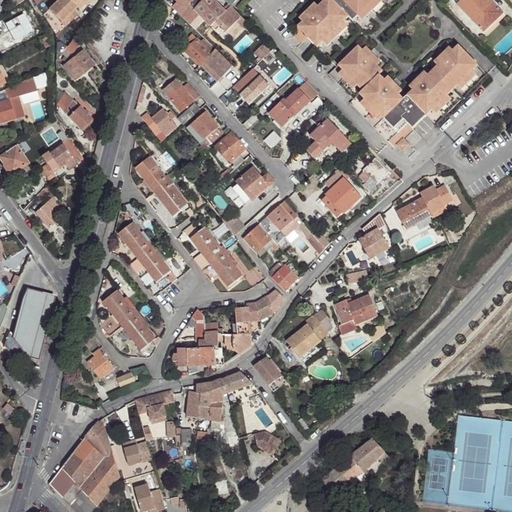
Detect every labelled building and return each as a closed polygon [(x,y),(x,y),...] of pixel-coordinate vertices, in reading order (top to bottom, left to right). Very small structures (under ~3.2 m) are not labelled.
[(24,0),(19,4),(26,15),(35,9),(29,0),(24,0)] [(58,0),(49,10),(65,26),(73,18),(69,15),(72,11),(84,0),(86,3),(89,0),(58,0)] [(230,4),(224,9),(217,2),(218,0),(190,0),(188,2),(211,26),(216,21),(221,25),(227,31),(237,21),(242,16),(233,8),(233,7),(230,4)] [(301,23),(292,32),(302,43),(307,39),(315,48),(320,44),(325,39),(329,43),(334,39),(329,34),(340,24),(346,18),(351,23),(357,17),(362,12),(366,16),(371,11),(367,7),(374,0),(335,0),(333,3),(329,0),(325,0),(316,9),(301,23)] [(374,0),(367,7),(371,11),(381,0),(374,0)] [(490,19),(500,10),(490,0),(453,0),(484,32),(494,22),(490,19)] [(301,23),(316,9),(313,5),(298,19),(301,23)] [(490,19),(494,22),(504,13),(500,10),(490,19)] [(362,12),(357,17),(360,21),(366,16),(362,12)] [(250,25),(242,16),(237,21),(246,29),(250,25)] [(221,25),(216,21),(211,26),(216,30),(221,25)] [(329,34),(334,39),(344,29),(340,24),(329,34)] [(66,49),(72,53),(81,41),(75,37),(67,47),(66,49)] [(203,40),(201,42),(198,39),(185,52),(199,66),(200,65),(218,82),(234,66),(216,50),(215,51),(203,40)] [(325,39),(320,44),(324,48),(329,43),(325,39)] [(334,39),(329,43),(334,48),(338,44),(334,39)] [(67,47),(60,42),(56,43),(56,59),(57,60),(66,49),(67,47)] [(358,44),(337,64),(340,68),(354,82),(361,88),(358,91),(362,96),(378,112),(396,130),(387,140),(393,146),(396,143),(402,150),(410,143),(403,135),(433,108),(449,92),(459,83),(473,69),(478,65),(458,44),(452,50),(448,54),(444,51),(439,55),(442,59),(437,65),(427,74),(422,78),(419,74),(413,79),(417,83),(412,88),(405,94),(402,97),(400,95),(398,92),(392,87),(395,84),(391,80),(388,82),(384,78),(379,72),(382,70),(377,64),(372,59),(376,55),(372,51),(368,55),(362,49),(358,44)] [(372,51),(366,45),(362,49),(368,55),(372,51)] [(448,54),(452,50),(449,46),(444,51),(448,54)] [(439,55),(444,51),(440,47),(435,51),(439,55)] [(64,66),(75,80),(94,65),(83,51),(64,66)] [(372,59),(377,64),(381,60),(376,55),(372,59)] [(437,65),(442,59),(439,55),(433,61),(437,65)] [(354,82),(340,68),(337,71),(351,85),(354,82)] [(241,95),(240,96),(249,105),(269,86),(260,77),(253,69),(233,87),(241,95)] [(473,69),(459,83),(463,87),(477,73),(473,69)] [(413,79),(419,74),(415,70),(410,75),(413,79)] [(422,78),(427,74),(423,70),(419,74),(422,78)] [(33,80),(36,89),(48,86),(45,76),(33,80)] [(8,100),(0,101),(0,123),(24,117),(21,105),(19,97),(37,91),(36,89),(33,80),(32,77),(5,89),(8,100)] [(412,88),(417,83),(413,79),(408,84),(412,88)] [(189,83),(183,87),(177,80),(163,91),(181,112),(200,96),(189,83)] [(280,103),(268,114),(282,129),(318,94),(306,82),(285,101),(282,104),(280,103)] [(392,87),(398,92),(401,90),(395,84),(392,87)] [(37,91),(19,97),(21,105),(39,100),(37,91)] [(449,92),(433,108),(436,112),(453,97),(449,92)] [(57,105),(81,130),(92,119),(79,107),(73,101),(73,102),(65,93),(57,105)] [(378,112),(362,96),(358,100),(374,116),(378,112)] [(318,98),(312,104),(319,111),(325,106),(318,98)] [(179,119),(183,124),(200,109),(195,104),(179,119)] [(163,110),(152,119),(147,113),(141,118),(156,136),(162,132),(165,136),(177,127),(172,120),(167,114),(163,110)] [(167,114),(172,120),(176,117),(171,111),(167,114)] [(211,145),(223,134),(217,128),(219,127),(206,112),(190,125),(204,140),(206,138),(211,145)] [(337,148),(346,139),(328,119),(310,136),(316,142),(307,150),(315,159),(332,143),(337,148)] [(200,144),(204,140),(190,125),(186,128),(200,144)] [(156,136),(161,142),(166,137),(165,136),(162,132),(156,136)] [(234,165),(232,167),(234,169),(244,160),(240,155),(246,149),(232,133),(215,147),(230,164),(231,162),(234,165)] [(47,165),(50,170),(56,165),(59,169),(65,164),(69,170),(83,160),(67,138),(62,142),(63,143),(48,154),(47,152),(41,156),(47,165)] [(337,148),(339,150),(349,141),(346,139),(337,148)] [(206,142),(198,148),(203,155),(211,147),(206,142)] [(5,152),(6,153),(0,157),(0,158),(11,175),(19,170),(28,164),(15,145),(5,152)] [(156,192),(171,180),(168,175),(166,177),(150,157),(135,169),(145,182),(147,180),(156,192)] [(377,185),(389,173),(375,158),(363,171),(364,172),(359,176),(365,182),(370,178),(377,185)] [(45,176),(51,171),(50,170),(47,165),(38,170),(43,177),(45,176)] [(346,181),(350,177),(341,167),(334,174),(335,175),(325,185),(331,191),(325,196),(326,196),(343,214),(362,197),(346,181)] [(252,201),(269,187),(274,183),(274,182),(267,173),(261,178),(253,168),(236,182),(252,201)] [(19,170),(11,175),(14,180),(22,175),(19,170)] [(45,175),(49,180),(55,176),(52,173),(51,171),(45,175)] [(145,182),(154,193),(156,192),(147,180),(145,182)] [(173,218),(188,205),(173,185),(175,184),(171,180),(156,192),(165,203),(163,205),(173,218)] [(431,214),(446,207),(445,205),(454,201),(445,185),(436,189),(434,186),(420,193),(422,198),(431,214)] [(51,189),(46,193),(51,198),(55,202),(58,199),(51,189)] [(154,193),(163,205),(165,203),(156,192),(154,193)] [(321,201),(337,219),(343,214),(326,196),(321,201)] [(35,213),(49,228),(58,221),(56,219),(64,212),(55,202),(51,198),(35,213)] [(404,227),(412,223),(413,225),(432,215),(431,214),(422,198),(397,213),(404,227)] [(277,245),(286,237),(281,233),(298,217),(285,201),(259,224),(277,245)] [(64,212),(68,217),(74,212),(69,207),(64,212)] [(432,215),(434,218),(448,211),(446,207),(431,214),(432,215)] [(68,217),(77,226),(79,218),(74,212),(68,217)] [(363,229),(367,236),(359,240),(371,260),(377,257),(384,252),(390,249),(379,230),(386,226),(380,214),(363,229)] [(235,216),(225,224),(235,237),(245,227),(235,216)] [(281,233),(286,237),(302,222),(298,217),(281,233)] [(139,257),(154,245),(151,241),(149,243),(133,222),(118,235),(128,247),(130,246),(139,257)] [(263,247),(271,239),(258,225),(244,238),(256,253),(263,247)] [(223,246),(221,248),(212,236),(205,227),(190,239),(200,252),(202,250),(211,262),(226,250),(223,246)] [(212,236),(221,248),(223,246),(215,234),(212,236)] [(320,254),(325,248),(319,242),(313,235),(308,240),(320,254)] [(325,248),(329,244),(324,237),(319,242),(325,248)] [(263,247),(266,251),(271,247),(271,246),(275,242),(272,239),(271,239),(263,247)] [(271,247),(275,251),(279,247),(277,245),(275,242),(271,246),(271,247)] [(156,283),(171,271),(156,251),(157,249),(154,245),(139,257),(148,269),(146,270),(156,283)] [(128,247),(137,259),(139,257),(130,246),(128,247)] [(209,263),(211,262),(202,250),(200,252),(201,253),(209,263)] [(228,288),(243,276),(236,267),(228,256),(230,254),(226,250),(211,262),(220,274),(218,275),(228,288)] [(384,252),(377,257),(379,261),(387,256),(384,252)] [(201,269),(209,263),(201,253),(193,259),(201,269)] [(228,256),(236,267),(238,265),(230,254),(228,256)] [(139,257),(137,259),(146,270),(148,269),(139,257)] [(209,263),(218,275),(220,274),(211,262),(209,263)] [(272,278),(284,265),(281,262),(279,265),(278,264),(269,273),(271,275),(270,276),(272,278)] [(286,291),(298,278),(284,265),(272,278),(286,291)] [(366,271),(346,276),(348,284),(368,279),(366,271)] [(16,286),(20,277),(15,275),(12,284),(16,286)] [(22,299),(12,334),(31,356),(29,358),(38,360),(55,296),(26,289),(22,299)] [(124,325),(137,314),(139,313),(136,309),(127,297),(125,299),(118,290),(103,303),(113,315),(115,314),(124,325)] [(274,314),(284,298),(276,290),(273,293),(272,294),(268,296),(274,314)] [(355,325),(378,316),(370,295),(348,304),(346,300),(335,305),(342,325),(353,320),(355,325)] [(259,321),(274,314),(268,296),(257,303),(259,321)] [(164,306),(169,313),(173,309),(168,303),(164,306)] [(250,323),(259,321),(257,303),(247,305),(247,308),(249,308),(250,323)] [(238,335),(251,336),(250,323),(249,308),(247,308),(236,309),(237,324),(238,335)] [(197,341),(199,341),(205,341),(205,335),(205,324),(204,316),(199,311),(198,309),(192,318),(196,320),(197,341)] [(326,332),(332,327),(329,323),(331,321),(322,310),(314,316),(326,332)] [(113,315),(122,327),(124,325),(115,314),(113,315)] [(141,351),(153,341),(156,339),(148,329),(137,314),(124,325),(133,337),(131,338),(141,351)] [(300,358),(314,347),(321,341),(321,340),(328,334),(326,332),(314,316),(313,316),(306,322),(308,324),(286,341),(300,358)] [(339,328),(341,335),(356,329),(355,325),(353,320),(342,325),(340,325),(339,326),(339,327),(339,328)] [(218,323),(205,324),(205,335),(219,334),(218,323)] [(122,327),(131,338),(133,337),(124,325),(122,327)] [(367,333),(374,342),(386,334),(383,326),(377,327),(373,329),(367,333)] [(4,346),(20,366),(29,358),(31,356),(12,334),(10,332),(9,333),(4,346)] [(223,348),(218,347),(219,334),(205,335),(205,341),(206,349),(214,348),(216,365),(224,366),(223,348)] [(251,336),(238,335),(233,335),(227,335),(227,346),(227,351),(235,351),(239,356),(251,347),(251,336)] [(154,346),(156,348),(161,339),(158,337),(156,339),(153,341),(155,344),(154,346)] [(189,374),(199,372),(202,372),(202,366),(216,365),(214,348),(206,349),(205,341),(199,341),(199,349),(187,350),(188,368),(189,371),(189,374)] [(100,379),(114,369),(103,354),(106,352),(102,347),(95,352),(97,355),(95,357),(87,362),(100,379)] [(314,347),(300,358),(302,361),(317,350),(314,347)] [(176,372),(189,371),(188,368),(187,350),(187,349),(178,349),(178,354),(175,354),(173,358),(173,362),(178,362),(179,368),(176,368),(176,372)] [(269,386),(272,384),(276,390),(289,382),(277,367),(275,368),(266,357),(254,366),(269,386)] [(228,394),(253,384),(240,372),(222,380),(228,394)] [(117,379),(120,387),(135,382),(132,373),(117,379)] [(187,416),(209,420),(212,395),(224,395),(228,394),(222,380),(210,384),(197,385),(197,393),(190,392),(187,416)] [(146,397),(137,401),(140,415),(149,412),(152,421),(167,416),(163,405),(174,402),(173,391),(165,393),(146,397)] [(221,422),(222,422),(224,395),(212,395),(209,420),(212,421),(212,428),(220,429),(221,422)] [(76,511),(94,511),(98,507),(120,478),(112,454),(104,428),(101,425),(104,423),(103,419),(99,423),(85,438),(50,485),(76,511)] [(177,436),(181,436),(181,442),(191,442),(191,429),(181,429),(181,428),(177,428),(177,436)] [(211,430),(212,445),(224,444),(223,430),(211,430)] [(197,439),(207,441),(207,440),(211,440),(210,433),(198,431),(197,439)] [(282,441),(278,439),(266,432),(255,435),(257,446),(259,446),(274,455),(282,441)] [(145,435),(147,442),(153,441),(151,433),(145,435)] [(294,440),(288,444),(294,451),(299,446),(294,440)] [(322,480),(334,494),(347,485),(354,480),(362,492),(362,493),(363,493),(364,494),(366,493),(367,492),(367,490),(367,489),(369,486),(366,483),(385,466),(378,458),(385,452),(373,440),(350,458),(322,480)] [(124,449),(138,446),(136,441),(123,444),(124,449)] [(126,480),(127,480),(115,443),(111,444),(112,446),(115,458),(123,481),(126,480)] [(149,449),(147,443),(138,446),(139,452),(149,449)] [(152,460),(149,449),(139,452),(138,446),(124,449),(129,467),(152,460)] [(385,452),(378,458),(385,466),(391,460),(385,452)] [(132,497),(126,480),(123,481),(128,499),(132,497)] [(142,511),(144,511),(150,511),(155,509),(155,511),(159,511),(166,510),(166,509),(160,490),(151,492),(149,485),(136,489),(142,511)] [(205,505),(215,504),(214,497),(204,498),(205,505)]
